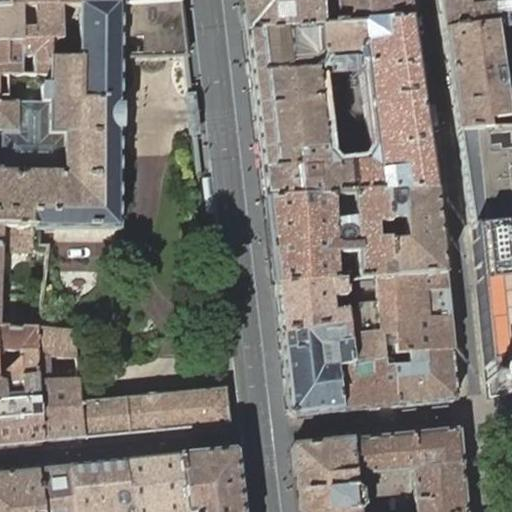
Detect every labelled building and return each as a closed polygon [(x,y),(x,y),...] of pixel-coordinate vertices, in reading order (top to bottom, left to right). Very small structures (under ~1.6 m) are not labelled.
[(120,137),(120,132),(120,101),(121,59),(187,58),(186,51),(180,3),(123,6),(121,6),(114,7),(114,0),(107,0),(108,7),(92,7),(92,0),(83,0),(84,7),(78,7),(78,50),(61,50),(61,40),(52,40),(51,60),(51,74),(48,74),(48,87),(40,87),(40,105),(47,105),(47,136),(63,136),(63,169),(63,175),(60,175),(0,174),(0,133),(1,134),(16,134),(15,105),(3,105),(3,98),(0,97),(0,227),(2,227),(33,228),(37,228),(37,231),(119,231),(120,137)] [(6,0),(6,8),(20,7),(24,7),(25,0),(6,0)] [(239,0),(243,33),(320,27),(321,27),(334,27),(354,25),(358,25),(361,25),(399,22),(409,22),(406,0),(239,0)] [(438,0),(443,32),(484,26),(483,18),(488,17),(489,26),(496,25),(495,16),(507,13),(505,0),(438,0)] [(496,25),(489,26),(484,26),(443,32),(457,134),(476,132),(511,129),(511,0),(505,0),(507,13),(495,16),(496,25)] [(0,8),(0,43),(37,41),(52,40),(61,40),(60,7),(56,7),(35,7),(35,28),(21,28),(20,7),(6,8),(0,8)] [(243,33),(262,201),(328,198),(347,197),(381,195),(383,195),(383,190),(379,191),(378,180),(365,164),(335,167),(324,156),(324,153),(315,70),(322,58),(352,56),(362,68),(370,138),(396,135),(393,115),(422,111),(409,22),(399,22),(361,25),(358,25),(354,25),(334,27),(321,27),(320,27),(243,33)] [(0,75),(10,75),(20,74),(21,58),(30,57),(31,57),(33,74),(48,74),(51,74),(51,60),(52,40),(37,41),(0,43),(0,75)] [(21,58),(20,74),(33,74),(31,57),(30,57),(21,58)] [(40,105),(15,105),(16,134),(1,134),(0,171),(0,170),(0,174),(60,175),(63,175),(63,169),(63,136),(47,136),(47,105),(40,105)] [(389,194),(433,192),(422,111),(393,115),(396,135),(370,138),(371,147),(371,151),(365,164),(378,180),(388,179),(389,194)] [(511,397),(511,129),(476,132),(457,134),(471,228),(487,400),(511,397)] [(383,190),(383,195),(389,194),(388,179),(378,180),(379,191),(383,190)] [(388,279),(442,276),(433,192),(389,194),(383,195),(381,195),(384,223),(397,221),(399,242),(385,243),(388,279)] [(262,201),(272,286),(337,282),(340,282),(356,281),(370,280),(388,279),(385,243),(385,241),(372,242),(371,238),(371,230),(370,226),(384,225),(384,223),(381,195),(347,197),(348,205),(349,219),(330,220),(329,206),(328,198),(262,201)] [(347,197),(328,198),(329,206),(348,205),(347,197)] [(0,327),(1,328),(19,328),(35,328),(36,329),(46,246),(32,246),(33,228),(2,227),(0,227),(0,327)] [(405,354),(449,352),(442,276),(388,279),(370,280),(356,281),(340,282),(341,299),(343,309),(343,313),(345,327),(345,330),(347,346),(350,367),(379,362),(382,361),(382,356),(393,355),(401,355),(405,354)] [(272,286),(277,336),(345,327),(343,313),(331,314),(329,301),(341,299),(340,282),(337,282),(272,286)] [(331,314),(343,313),(343,309),(341,299),(329,301),(331,314)] [(19,350),(36,350),(35,328),(19,328),(1,328),(0,327),(0,376),(5,372),(0,371),(0,352),(19,352),(19,350)] [(291,418),(340,413),(333,369),(350,367),(347,346),(345,330),(345,327),(277,336),(286,415),(291,418)] [(41,443),(82,439),(78,404),(76,379),(49,381),(48,364),(69,363),(75,363),(72,332),(38,329),(36,329),(35,328),(36,350),(37,382),(41,443)] [(0,447),(41,443),(37,382),(36,350),(19,350),(19,352),(18,359),(5,372),(0,376),(0,447)] [(391,368),(395,408),(453,402),(454,400),(449,352),(405,354),(401,355),(393,355),(394,368),(391,368)] [(340,413),(395,408),(391,368),(383,368),(382,361),(379,362),(350,367),(333,369),(340,413)] [(78,404),(82,439),(111,436),(108,404),(126,403),(129,435),(226,425),(228,423),(224,389),(221,389),(80,403),(78,404)] [(108,404),(111,436),(129,435),(126,403),(108,404)] [(407,436),(349,442),(293,447),(291,449),(298,511),(463,511),(457,433),(455,431),(407,436)] [(238,511),(232,456),(230,454),(177,459),(187,511),(238,511)] [(132,511),(187,511),(177,459),(123,464),(132,511)] [(132,511),(123,464),(68,470),(72,511),(132,511)] [(72,511),(68,470),(35,473),(40,511),(72,511)] [(40,511),(35,473),(0,476),(0,511),(40,511)]
